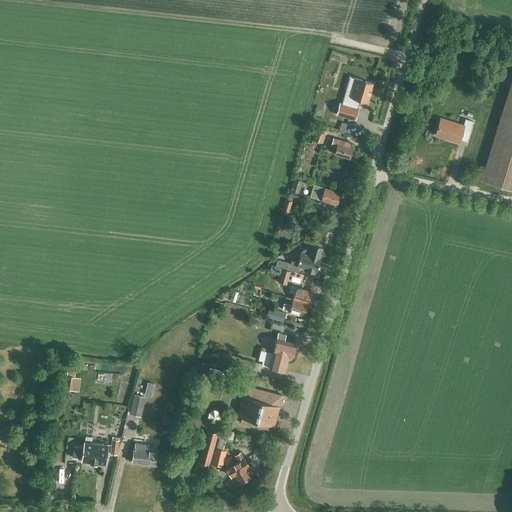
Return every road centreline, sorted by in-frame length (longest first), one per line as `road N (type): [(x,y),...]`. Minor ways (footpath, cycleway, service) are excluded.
road 1 (residential): [(280,511),(280,489),(386,125)]
road 2 (unclassified): [(386,125),(419,0)]
